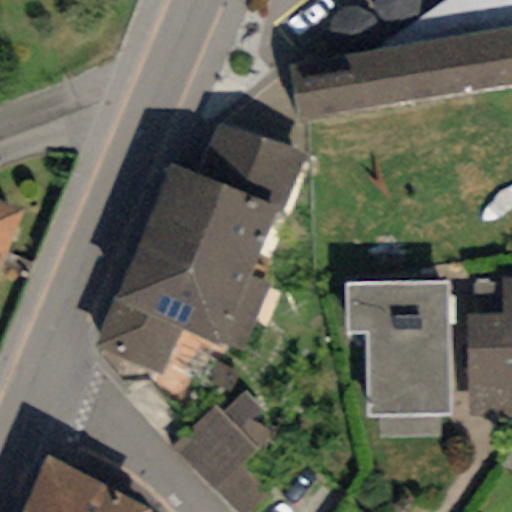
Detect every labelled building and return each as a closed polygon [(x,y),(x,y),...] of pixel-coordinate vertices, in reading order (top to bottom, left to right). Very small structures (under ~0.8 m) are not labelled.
[(511,29),(511,0),(448,0),(378,51),(511,29)] [(511,29),(378,51),(288,65),(297,122),(511,87),(511,29)] [(216,122),(193,178),(276,211),(284,215),(307,159),(216,122)] [(193,178),(169,165),(92,347),(163,376),(181,333),(220,349),(222,343),(242,352),(270,286),(248,277),(276,211),(193,178)] [(0,268),(23,211),(0,202),(0,268)] [(502,315),(467,316),(469,416),(511,415),(511,280),(501,280),(502,315)] [(450,283),(344,285),(344,333),(364,333),(366,417),(452,416),(450,283)] [(221,417),(212,408),(169,449),(227,511),(249,511),(267,495),(240,467),(255,452),(270,428),(242,393),(221,417)] [(52,468),(32,511),(141,511),(144,508),(52,468)]
